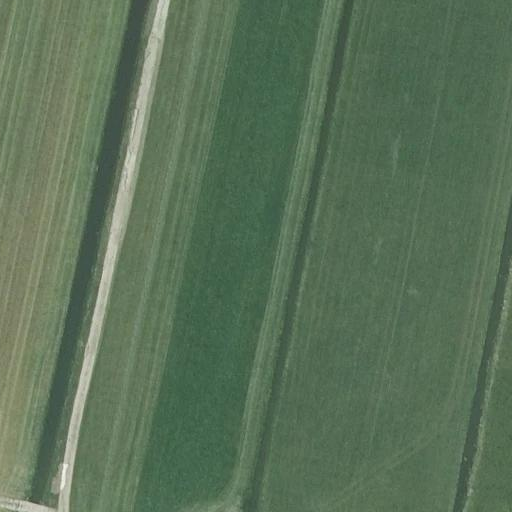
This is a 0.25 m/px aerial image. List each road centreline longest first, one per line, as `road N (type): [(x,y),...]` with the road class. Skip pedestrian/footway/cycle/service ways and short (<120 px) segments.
road 1 (track): [(63,511),(68,451),(163,0)]
road 2 (track): [(0,141),(28,0)]
